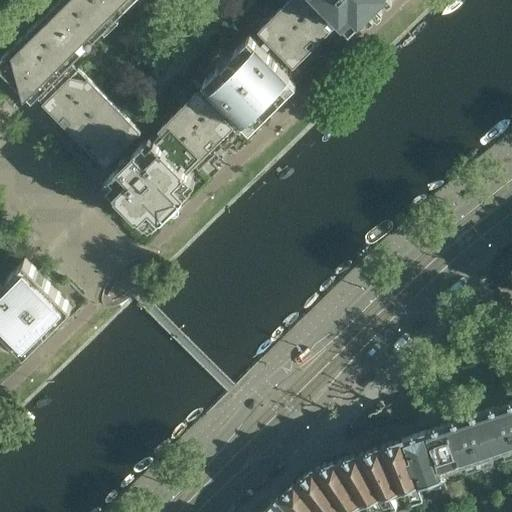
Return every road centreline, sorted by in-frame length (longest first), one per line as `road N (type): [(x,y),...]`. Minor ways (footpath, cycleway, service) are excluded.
road 1 (primary): [(511,173),(351,314),(153,511)]
road 2 (primary): [(209,511),(511,228)]
